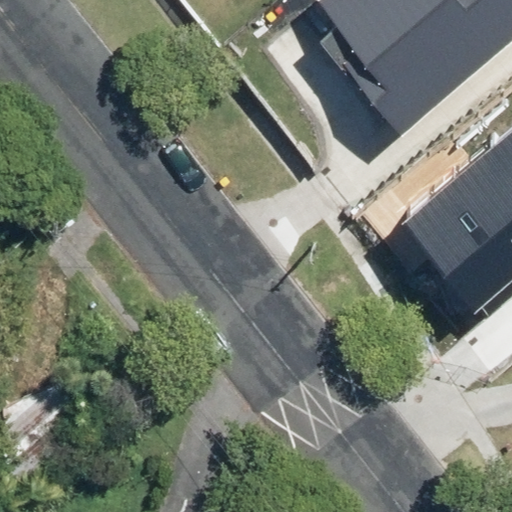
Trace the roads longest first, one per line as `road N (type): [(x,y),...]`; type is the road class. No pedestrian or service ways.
road 1 (residential): [(5,0),(421,511)]
road 2 (unknown): [(338,408),(435,365),(511,309)]
